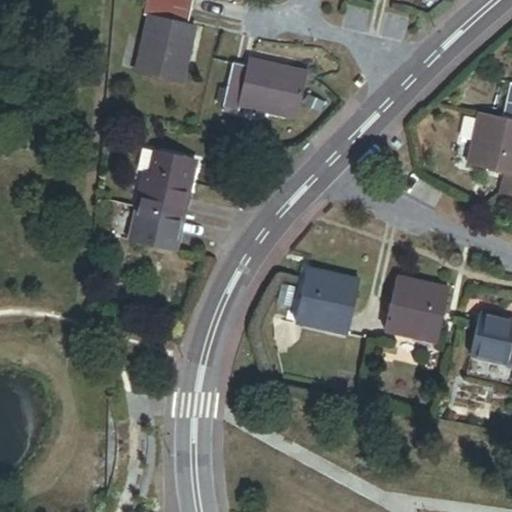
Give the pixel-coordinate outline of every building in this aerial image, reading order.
[(145,0),(145,1),(189,11),(191,0),(145,0)] [(189,11),(145,1),(142,16),(147,17),(186,25),(189,11)] [(193,27),(186,25),(147,17),(134,74),(178,84),(182,62),(186,62),(193,27)] [(283,68),(247,60),(245,68),(236,107),(294,120),(304,77),(282,72),(283,68)] [(245,68),(231,65),(221,109),(235,112),(236,107),(245,68)] [(511,85),(509,85),(501,120),(511,121),(511,85)] [(511,121),(501,120),(478,114),(467,168),(501,175),(497,196),(511,198),(511,121)] [(142,151),(137,172),(142,173),(148,174),(153,153),(142,151)] [(194,162),(153,153),(148,174),(189,183),(194,162)] [(182,217),(189,183),(148,174),(142,173),(135,207),(182,217)] [(483,183),(474,196),(483,202),(491,189),(483,183)] [(182,217),(135,207),(127,242),(174,253),(182,217)] [(358,281),(304,270),(293,324),(347,334),(358,281)] [(394,279),(383,332),(436,343),(447,290),(394,279)] [(511,365),(511,323),(477,316),(469,350),(468,357),(511,365)]
